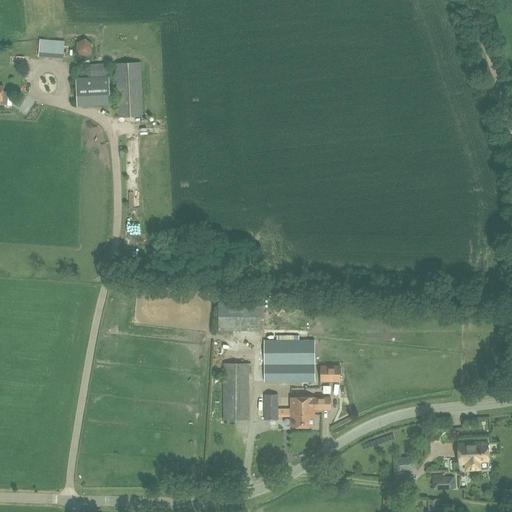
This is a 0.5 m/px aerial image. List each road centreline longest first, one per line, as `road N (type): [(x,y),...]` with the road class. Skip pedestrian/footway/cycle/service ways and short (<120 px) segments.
road 1 (unclassified): [(511,401),(383,420),(268,487),(229,499),(87,500)]
road 2 (track): [(471,0),(511,134)]
road 3 (track): [(112,130),(154,125),(146,59),(117,56)]
